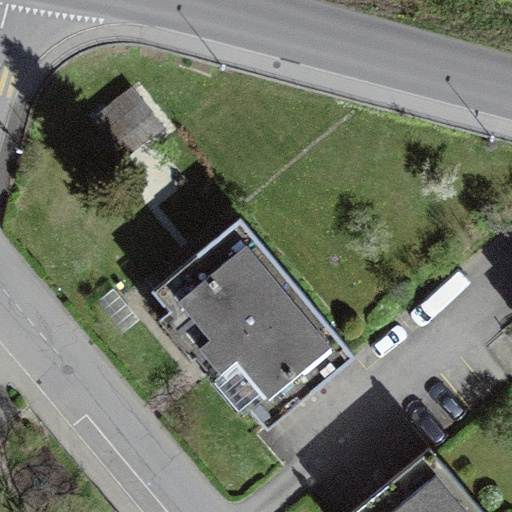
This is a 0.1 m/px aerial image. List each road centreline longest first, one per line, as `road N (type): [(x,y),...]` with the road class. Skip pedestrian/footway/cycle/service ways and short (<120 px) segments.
road 1 (secondary): [(179,0),(511,89)]
road 2 (residential): [(0,284),(190,511)]
